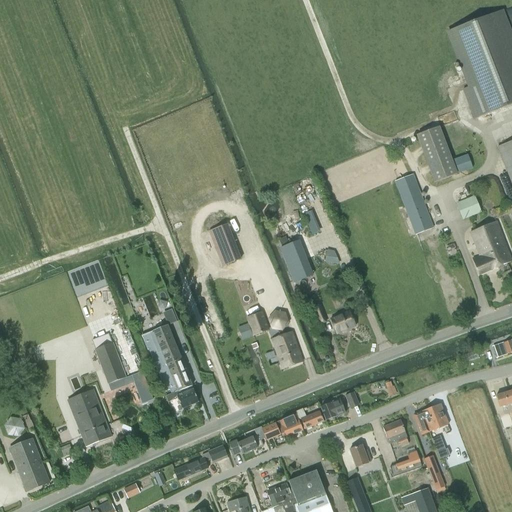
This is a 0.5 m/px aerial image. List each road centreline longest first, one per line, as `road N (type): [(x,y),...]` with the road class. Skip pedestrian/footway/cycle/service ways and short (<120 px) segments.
road 1 (tertiary): [(25,511),(207,429),(511,311)]
road 2 (residential): [(148,511),(443,386),(511,369)]
road 3 (track): [(306,0),(351,114),(376,140),(411,149),(488,320)]
road 4 (unknown): [(234,418),(120,133)]
road 5 (unknown): [(260,260),(238,216),(218,207),(202,214),(198,240),(209,268),(237,274),(252,267)]
road 6 (unknown): [(320,383),(260,260)]
